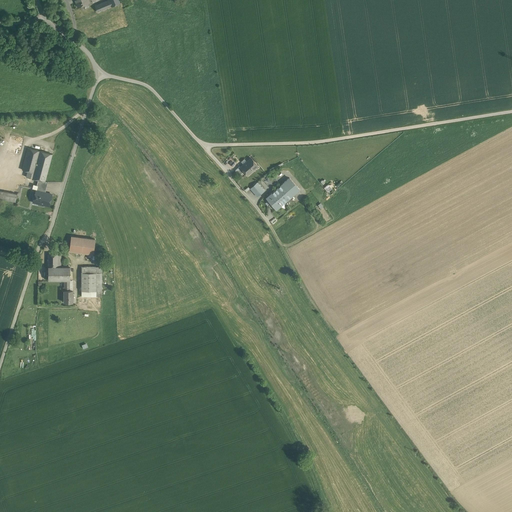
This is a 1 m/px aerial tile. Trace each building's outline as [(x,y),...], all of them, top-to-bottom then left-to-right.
[(97,12),(111,6),(108,0),(106,0),(94,5),(97,12)] [(52,154),(28,148),(22,170),(28,171),(26,177),(38,180),(41,181),(45,182),(45,181),(52,154)] [(241,166),(240,167),(244,171),(247,175),(254,169),(252,167),(255,164),(250,159),(251,158),(251,157),(241,166)] [(240,166),(235,170),(239,175),(244,171),(240,167),(241,166),(240,166)] [(289,178),(267,197),(276,209),(299,189),(289,178)] [(46,190),(39,188),(41,181),(38,180),(37,185),(38,186),(34,201),(38,202),(38,203),(49,206),(52,194),(45,193),(46,190)] [(45,182),(41,181),(39,188),(46,190),(48,182),(45,181),(45,182)] [(264,190),(258,182),(251,188),(257,196),(264,190)] [(17,194),(0,190),(0,198),(16,202),(17,194)] [(95,239),(71,236),(69,251),(93,254),(95,239)] [(61,254),(48,254),(48,280),(62,280),(69,280),(70,280),(70,267),(61,267),(61,254)] [(96,267),(82,267),(82,291),(101,291),(101,273),(96,273),(96,267)] [(69,280),(62,280),(62,283),(65,283),(65,290),(64,290),(64,302),(73,302),(73,290),(69,290),(69,280)]
